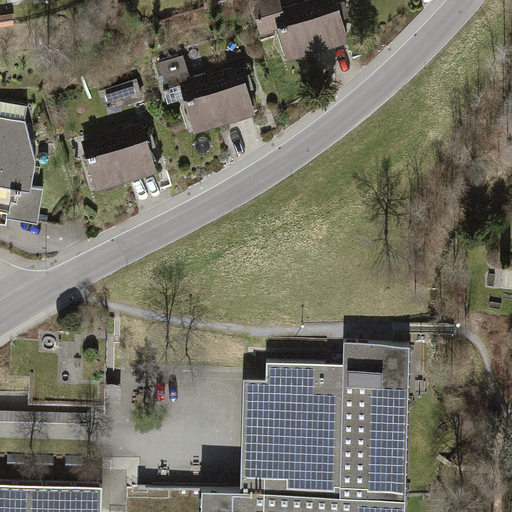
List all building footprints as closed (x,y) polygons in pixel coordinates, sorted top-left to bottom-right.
[(290,0),(272,0),(255,6),(265,39),(285,32),(294,60),(350,42),(336,0),(304,0),(291,4),(290,0)] [(265,116),(253,65),(196,79),(190,56),(165,62),(172,92),(188,88),(199,132),(265,116)] [(141,81),(103,93),(106,105),(119,101),(121,109),(147,102),(141,81)] [(0,115),(0,215),(46,226),(52,191),(41,190),(44,163),(34,121),(35,107),(1,103),(0,115)] [(146,119),(87,140),(106,194),(166,173),(146,119)] [(245,490),(138,487),(136,511),(406,511),(412,346),(352,344),(351,380),(248,377),(245,490)] [(118,385),(104,385),(105,402),(118,402),(118,385)] [(87,412),(0,411),(0,425),(87,427),(87,412)] [(98,511),(99,490),(0,487),(0,511),(98,511)]
